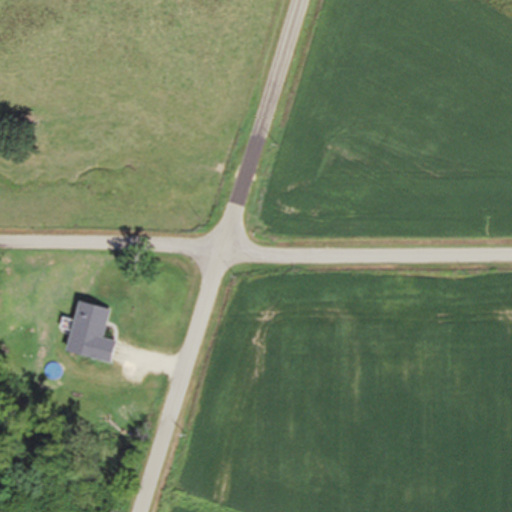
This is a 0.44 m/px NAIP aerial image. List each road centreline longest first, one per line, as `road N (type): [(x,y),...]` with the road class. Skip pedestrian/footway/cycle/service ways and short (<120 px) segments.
road 1 (residential): [(139,511),(294,0)]
road 2 (residential): [(0,249),(511,252)]
